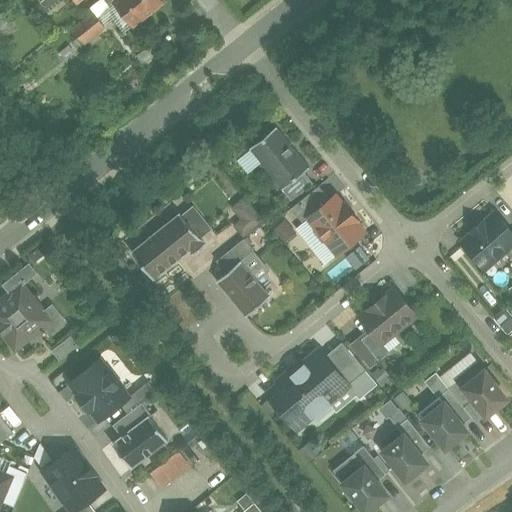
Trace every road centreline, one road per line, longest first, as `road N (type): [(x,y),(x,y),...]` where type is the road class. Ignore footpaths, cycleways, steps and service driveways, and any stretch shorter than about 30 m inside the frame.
road 1 (residential): [(245,45),(0,248)]
road 2 (residential): [(245,45),(401,230)]
road 3 (residential): [(238,349),(266,357),(397,255)]
road 4 (residential): [(424,257),(511,361)]
road 5 (residential): [(64,415),(135,511)]
